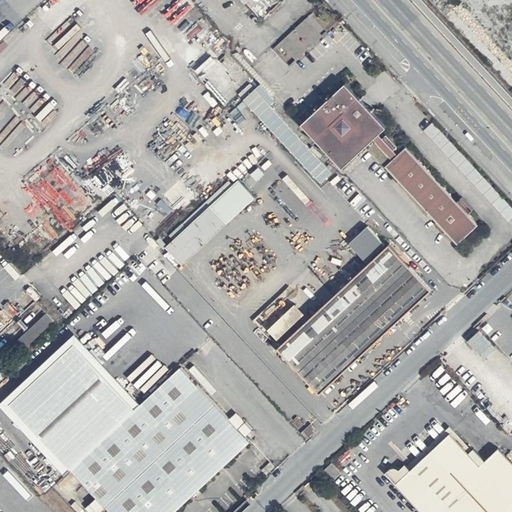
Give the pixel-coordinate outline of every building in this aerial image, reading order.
[(238,0),(259,22),(281,3),(280,0),(238,0)] [(298,59),(328,30),(311,13),(281,42),(298,59)] [(387,128),(346,83),(301,123),(343,168),(374,141),(391,160),(386,166),(459,244),(479,226),(469,214),(474,209),(462,197),(457,202),(407,148),(398,156),(394,150),(397,146),(387,136),(383,139),(380,135),(387,128)] [(270,96),(261,87),(244,101),(323,186),(336,176),(270,96)] [(427,130),(433,136),(440,142),(443,139),(437,134),(441,129),(434,122),(427,130)] [(236,167),(213,144),(191,165),(213,189),(236,167)] [(511,207),(484,177),(477,183),(491,199),(509,219),(511,216),(511,207)] [(255,198),(239,180),(233,186),(229,181),(170,235),(173,240),(157,257),(174,274),(255,198)] [(431,291),(390,244),(387,246),(368,226),(350,243),(365,259),(369,263),(277,348),(319,393),(431,291)] [(256,319),(279,344),(309,317),(295,302),(273,322),(264,312),(256,319)] [(46,313),(13,345),(21,353),(53,320),(46,313)] [(482,328),(470,338),(497,370),(509,360),(482,328)] [(75,334),(0,403),(65,473),(70,468),(97,498),(86,508),(89,511),(104,511),(103,511),(107,507),(111,511),(174,511),(250,441),(258,433),(238,412),(230,419),(182,365),(141,404),(75,334)] [(0,361),(0,379),(9,372),(0,361)] [(318,431),(311,424),(303,431),(310,438),(318,431)] [(481,469),(448,433),(394,483),(421,511),(511,511),(511,465),(499,453),(481,469)] [(340,472),(332,463),(325,469),(334,479),(340,472)]
